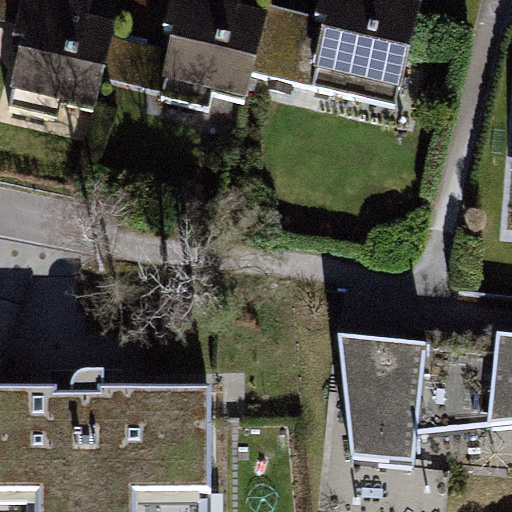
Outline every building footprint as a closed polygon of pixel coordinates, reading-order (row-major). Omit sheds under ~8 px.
[(103,14),(46,0),(0,0),(0,23),(18,28),(0,108),(0,113),(91,134),(110,48),(96,45),(103,14)] [(246,0),(167,0),(159,39),(169,41),(166,56),(112,44),(103,83),(156,96),(248,117),(270,20),(243,14),(246,0)] [(386,0),(319,0),(314,27),(272,18),(257,83),(390,110),(409,19),(384,14),(386,0)] [(511,339),(490,338),(488,357),(455,355),(447,436),(481,431),(511,426),(511,339)] [(454,356),(334,344),(343,464),(410,467),(413,438),(446,437),(454,356)] [(0,397),(0,511),(207,511),(207,398),(0,397)]
